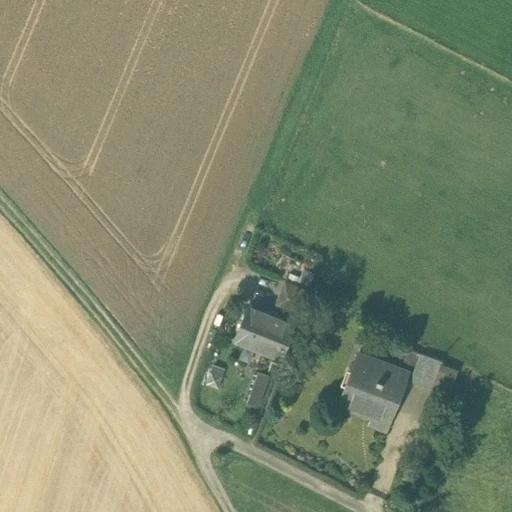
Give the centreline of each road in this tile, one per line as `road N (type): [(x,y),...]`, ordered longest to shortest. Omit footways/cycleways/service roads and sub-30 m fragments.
road 1 (track): [(177,411),(340,0)]
road 2 (track): [(0,203),(184,419),(230,511)]
road 3 (track): [(184,419),(367,511)]
